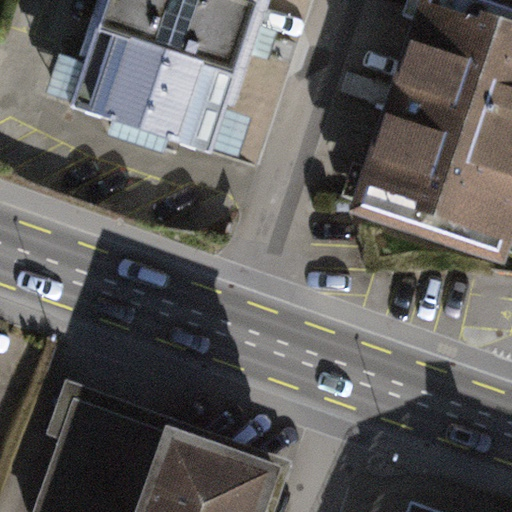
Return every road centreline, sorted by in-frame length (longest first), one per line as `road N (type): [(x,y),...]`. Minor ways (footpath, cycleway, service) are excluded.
road 1 (residential): [(347,0),(229,334)]
road 2 (primary): [(0,254),(229,334)]
road 3 (primary): [(361,384),(511,435)]
road 4 (primary): [(229,334),(361,384)]
road 5 (residential): [(361,384),(314,511)]
